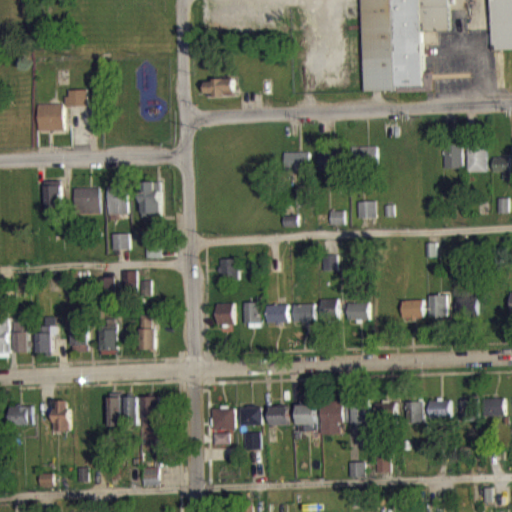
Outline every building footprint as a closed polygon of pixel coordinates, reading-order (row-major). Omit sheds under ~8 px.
[(511,0),(364,0),(367,100),(434,98),(433,81),(426,81),(425,39),(452,38),(450,0),(493,0),(495,57),(511,56),(511,0)] [(235,86),(207,87),(207,103),(236,102),(235,86)] [(68,114),(89,114),(89,97),(68,97),(68,114)] [(40,112),(40,138),(66,138),(65,111),(40,112)] [(488,179),(488,150),(469,150),(469,179),(488,179)] [(446,176),(464,176),(464,151),(446,151),(446,176)] [(378,154),(354,154),(355,169),(378,169),(378,154)] [(320,158),(320,178),(346,178),(346,159),(320,158)] [(311,179),(311,159),(285,160),(286,180),(311,179)] [(511,187),(511,165),(495,164),(495,180),(504,180),(504,187),(511,187)] [(48,228),(65,228),(63,188),(46,189),(48,228)] [(145,228),(164,227),(163,189),(143,190),(145,228)] [(130,222),(130,195),(110,194),(109,222),(130,222)] [(76,195),(77,222),(102,221),(101,195),(76,195)] [(500,221),(510,221),(510,206),(500,206),(500,221)] [(378,208),(360,209),(361,226),(379,225),(378,208)] [(332,219),(333,232),(347,232),(346,218),(332,219)] [(285,224),(285,234),(300,234),(299,223),(285,224)] [(115,257),(132,257),(131,241),(115,241),(115,257)] [(164,265),(164,251),(148,251),(149,266),(164,265)] [(358,272),(368,272),(368,257),(357,258),(358,272)] [(325,278),(340,278),(340,262),(326,262),(325,278)] [(241,266),(224,267),(224,288),(241,287),(241,266)] [(139,279),(125,278),(125,299),(139,299),(139,279)] [(154,302),(154,288),(143,288),(143,302),(154,302)] [(449,302),(431,303),(432,325),(450,324),(449,302)] [(323,307),(324,328),(342,328),(341,306),(323,307)] [(427,326),(426,307),(405,308),(405,326),(427,326)] [(263,310),(246,310),(246,333),(264,333),(263,310)] [(372,310),(351,311),(351,327),(372,327),(372,310)] [(236,311),(219,311),(220,332),(237,332),(236,311)] [(296,312),(297,331),(318,330),(318,311),(296,312)] [(291,331),(291,312),(270,312),(270,331),(291,331)] [(75,359),(90,358),(90,322),(74,322),(75,359)] [(55,343),(58,342),(58,325),(48,325),(48,334),(40,334),(40,361),(56,361),(55,343)] [(158,357),(159,327),(143,327),(143,357),(158,357)] [(33,360),(33,330),(17,330),(18,360),(33,360)] [(119,332),(103,333),(104,358),(120,358),(119,332)] [(125,401),(112,400),(111,440),(124,440),(125,401)] [(142,404),(129,404),(129,426),(142,426),(142,404)] [(143,404),(143,455),(159,455),(159,404),(143,404)] [(90,406),(78,406),(78,435),(91,435),(90,406)] [(507,406),(485,407),(485,425),(507,424),(507,406)] [(463,424),(475,424),(474,407),(463,407),(463,424)] [(71,408),(57,408),(57,438),(72,438),(71,408)] [(453,425),(453,408),(431,408),(432,426),(453,425)] [(345,409),(323,409),(323,442),(342,442),(342,430),(345,430),(345,409)] [(425,409),(408,409),(409,431),(426,430),(425,409)] [(398,427),(398,410),(378,410),(378,427),(398,427)] [(300,412),(300,439),(319,439),(319,412),(300,412)] [(373,412),(355,413),(356,437),(374,436),(373,412)] [(13,433),(36,432),(35,413),(12,414),(13,433)] [(243,433),(264,432),(264,413),(243,414),(243,433)] [(273,433),(292,432),(291,413),(273,414),(273,433)] [(238,437),(237,415),(215,416),(215,437),(238,437)] [(231,440),(215,441),(216,452),(231,452),(231,440)] [(262,440),(247,440),(247,457),(263,457),(262,440)] [(378,481),(392,480),(392,463),(378,464),(378,481)] [(367,469),(351,470),(352,486),(367,485),(367,469)] [(161,475),(145,475),(145,493),(161,493),(161,475)] [(80,489),(91,489),(90,476),(80,476),(80,489)] [(42,481),(43,494),(57,493),(56,481),(42,481)]
